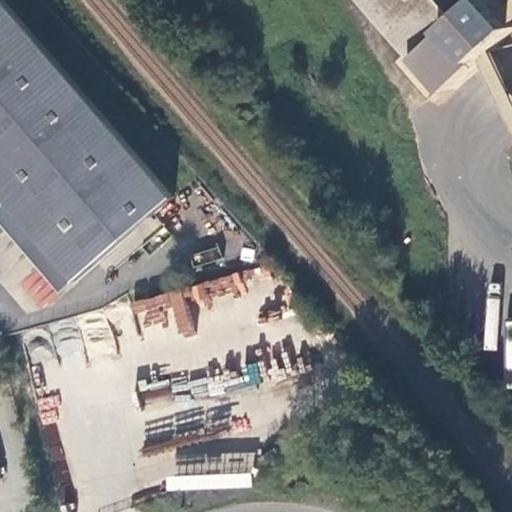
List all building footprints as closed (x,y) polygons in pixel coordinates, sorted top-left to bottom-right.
[(0,0),(0,187),(15,205),(84,284),(182,201),(11,0),(0,0)] [(511,0),(383,0),(420,42),(449,76),(458,87),(494,55),(511,75),(511,0)] [(433,91),(449,76),(420,42),(403,57),(433,91)] [(0,218),(15,205),(0,187),(0,218)] [(0,218),(0,219),(67,298),(84,284),(15,205),(0,218)] [(39,306),(54,294),(35,271),(20,284),(39,306)]
